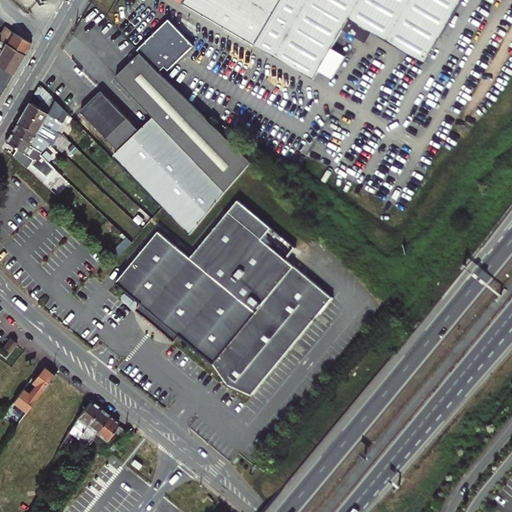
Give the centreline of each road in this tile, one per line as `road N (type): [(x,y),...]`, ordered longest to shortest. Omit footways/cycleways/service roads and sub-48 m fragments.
road 1 (motorway): [(511,239),(287,511)]
road 2 (tertiary): [(260,511),(219,465),(0,284)]
road 3 (tertiary): [(0,300),(250,511)]
road 4 (motorway): [(348,511),(471,363)]
